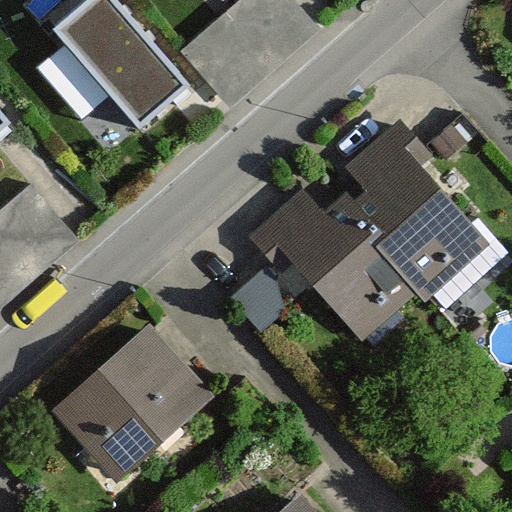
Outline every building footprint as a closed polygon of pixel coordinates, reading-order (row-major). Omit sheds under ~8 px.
[(114,0),(83,0),(51,28),(138,128),(189,85),(114,0)] [(0,108),(0,131),(11,121),(0,108)] [(359,180),(329,208),(410,299),(425,313),(499,245),(427,167),(437,158),(400,117),(346,166),(359,180)] [(310,280),(364,340),(410,299),(329,208),(302,190),(251,235),(300,290),(310,280)] [(42,409),(111,486),(215,395),(146,318),(42,409)] [(313,511),(294,491),(271,511),(313,511)]
